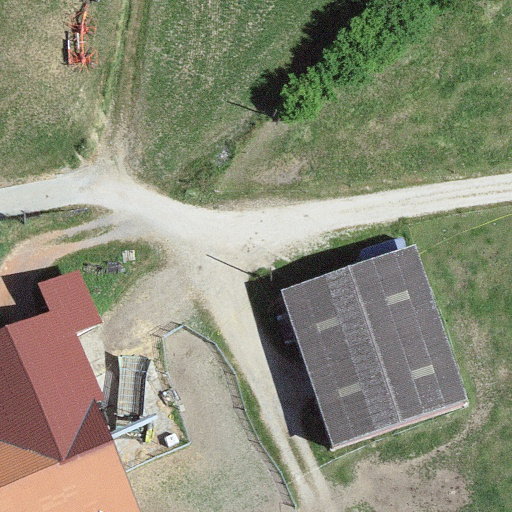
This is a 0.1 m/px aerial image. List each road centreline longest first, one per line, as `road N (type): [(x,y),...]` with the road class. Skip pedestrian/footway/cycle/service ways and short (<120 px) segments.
road 1 (track): [(0,200),(110,181),(231,233),(511,192)]
road 2 (track): [(139,0),(110,181)]
